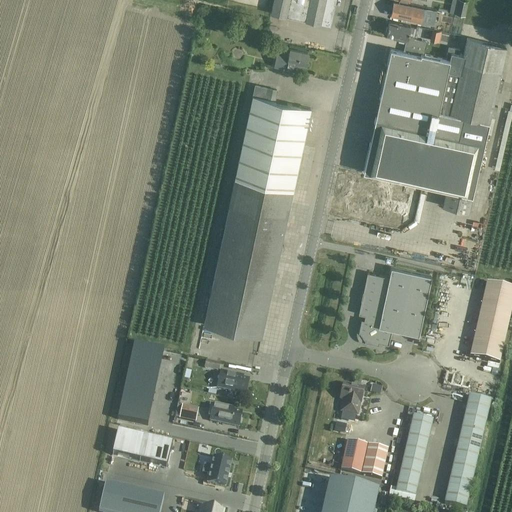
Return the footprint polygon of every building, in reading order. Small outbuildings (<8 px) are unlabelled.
[(330,26),(335,0),(273,0),(271,13),(330,26)] [(464,0),(457,0),(454,14),(464,16),(467,1),(464,0)] [(390,15),(420,22),(434,25),(437,12),(393,2),(390,15)] [(405,42),(405,46),(426,50),(427,43),(424,43),(424,41),(414,39),(416,28),(389,21),(386,34),(394,36),(393,39),(405,42)] [(445,59),(425,54),(426,50),(405,46),(403,52),(390,49),(387,64),(385,63),(383,70),(385,71),(375,119),(363,172),(423,185),(446,190),(442,206),(468,212),(484,143),(489,122),(490,118),(493,106),(506,47),(467,38),(462,56),(458,55),(460,49),(448,46),(445,59)] [(295,63),(306,65),(308,53),(290,49),(289,53),(277,51),(274,66),(294,70),(295,63)] [(251,95),(202,325),(261,337),(310,107),(274,99),(251,95)] [(382,190),(373,188),(354,184),(350,198),(379,205),(382,190)] [(419,195),(412,193),(407,217),(414,218),(419,195)] [(381,217),(383,210),(367,206),(365,214),(381,217)] [(365,341),(364,342),(378,345),(379,343),(388,345),(392,330),(419,336),(431,276),(391,267),(389,277),(367,273),(363,292),(361,301),(358,314),(365,316),(364,320),(361,319),(358,333),(360,333),(365,341)] [(511,308),(511,289),(487,283),(470,358),(499,364),(511,308)] [(134,344),(131,356),(161,363),(164,350),(134,344)] [(131,356),(128,369),(158,375),(161,363),(131,356)] [(219,371),(221,363),(206,360),(204,368),(219,371)] [(128,369),(126,381),(156,388),(158,375),(128,369)] [(217,388),(246,395),(249,380),(243,379),(244,376),(220,371),(217,388)] [(126,381),(123,394),(153,400),(156,388),(126,381)] [(363,389),(343,384),(339,399),(345,400),(344,404),(342,404),(341,412),(356,415),(359,403),(360,403),(363,389)] [(372,393),(380,395),(382,387),(374,385),(372,393)] [(123,394),(120,407),(150,413),(153,400),(123,394)] [(469,397),(466,413),(487,418),(491,402),(469,397)] [(210,421),(239,428),(242,413),(236,412),(237,409),(213,404),(210,421)] [(196,422),(199,409),(182,405),(182,406),(180,418),(180,419),(196,422)] [(120,407),(118,419),(147,426),(150,413),(120,407)] [(466,413),(463,424),(484,430),(487,418),(466,413)] [(410,430),(430,435),(433,421),(413,417),(410,430)] [(348,422),(336,420),(335,425),(346,428),(348,422)] [(482,441),(484,430),(463,424),(460,436),(482,441)] [(407,443),(427,448),(430,435),(410,430),(407,443)] [(118,431),(112,455),(167,468),(172,444),(118,431)] [(460,436),(457,448),(479,453),(482,441),(460,436)] [(388,450),(347,441),(340,471),(381,480),(388,450)] [(407,443),(404,455),(424,459),(427,448),(407,443)] [(457,448),(455,459),(476,464),(479,453),(457,448)] [(424,459),(404,455),(402,467),(421,471),(424,459)] [(203,464),(201,473),(209,475),(207,483),(225,487),(231,462),(212,458),(211,466),(203,464)] [(455,459),(451,474),(473,479),(476,464),(455,459)] [(402,467),(399,479),(419,484),(421,471),(402,467)] [(451,474),(448,489),(469,494),(473,479),(451,474)] [(399,479),(395,493),(415,498),(419,484),(399,479)] [(321,511),(373,511),(379,492),(329,480),(321,511)] [(105,484),(98,511),(160,511),(163,497),(105,484)] [(448,489),(444,504),(466,509),(469,494),(448,489)]
